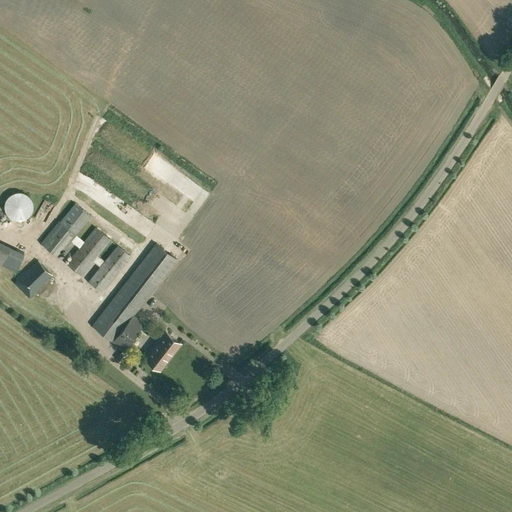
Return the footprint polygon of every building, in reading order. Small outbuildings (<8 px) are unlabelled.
[(76,234),(91,215),(75,202),(59,221),(41,242),(57,255),(68,243),(69,243),(71,240),(79,247),(66,263),(81,275),(93,261),(100,266),(88,281),(101,292),(131,255),(117,244),(104,260),(98,255),(111,239),(95,226),(84,241),(76,234)] [(0,263),(15,271),(24,252),(0,240),(0,263)] [(124,349),(144,323),(133,314),(177,259),(156,243),(93,325),(124,349)] [(30,298),(53,275),(37,259),(14,282),(30,298)] [(160,369),(180,342),(166,331),(145,357),(160,369)] [(122,362),(126,357),(120,352),(116,357),(122,362)]
